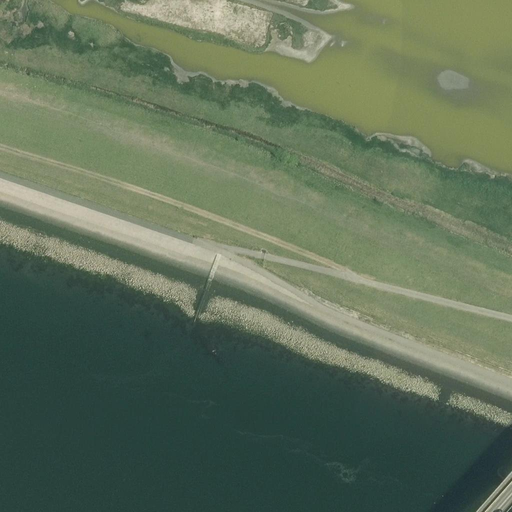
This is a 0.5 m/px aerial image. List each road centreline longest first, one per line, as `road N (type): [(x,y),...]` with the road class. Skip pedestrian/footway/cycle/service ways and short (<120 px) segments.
road 1 (track): [(349,278),(180,202),(0,146)]
road 2 (track): [(0,170),(209,241)]
